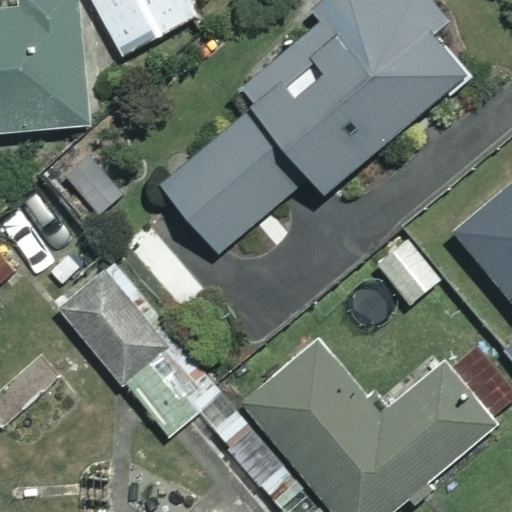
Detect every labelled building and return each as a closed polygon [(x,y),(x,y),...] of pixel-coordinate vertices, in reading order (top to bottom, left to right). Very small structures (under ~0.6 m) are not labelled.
[(0,0),(0,125),(88,120),(80,0),(0,0)] [(196,16),(188,0),(94,0),(120,52),(196,16)] [(477,69),(426,0),(347,0),(242,78),(255,96),(158,169),(213,243),(309,172),(320,186),(477,69)] [(511,177),(456,221),(511,293),(511,333),(501,342),(511,356),(511,177)] [(439,276),(408,237),(378,260),(408,300),(439,276)] [(125,381),(174,333),(106,263),(57,311),(125,381)] [(174,333),(125,381),(175,433),(225,385),(174,333)] [(385,408),(328,335),(250,397),(340,511),(379,511),(493,423),(445,361),(385,408)] [(109,511),(97,502),(88,511),(109,511)]
